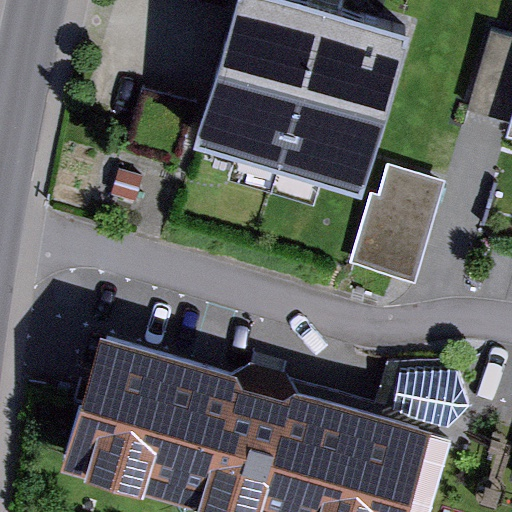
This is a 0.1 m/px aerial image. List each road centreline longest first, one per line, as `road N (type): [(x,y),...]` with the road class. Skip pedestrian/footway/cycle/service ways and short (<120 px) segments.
road 1 (residential): [(511,326),(361,324),(0,228)]
road 2 (tertiary): [(44,0),(0,217)]
